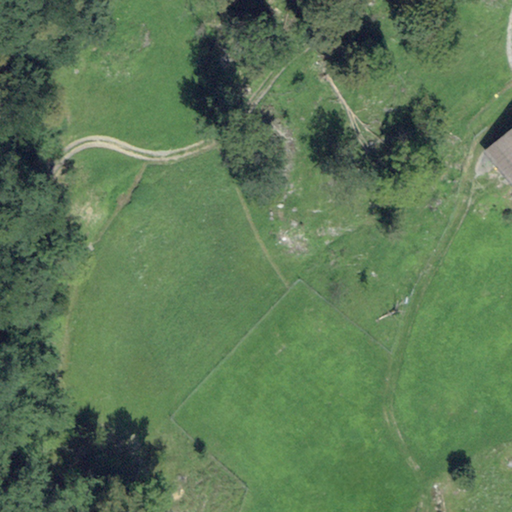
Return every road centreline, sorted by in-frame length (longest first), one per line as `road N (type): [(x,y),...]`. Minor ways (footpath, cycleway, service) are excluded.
road 1 (track): [(511,108),(478,144),(473,199),(409,334),(392,416),(431,511)]
road 2 (track): [(351,0),(278,69),(231,130),(204,147),(173,157),(86,143),(47,172)]
